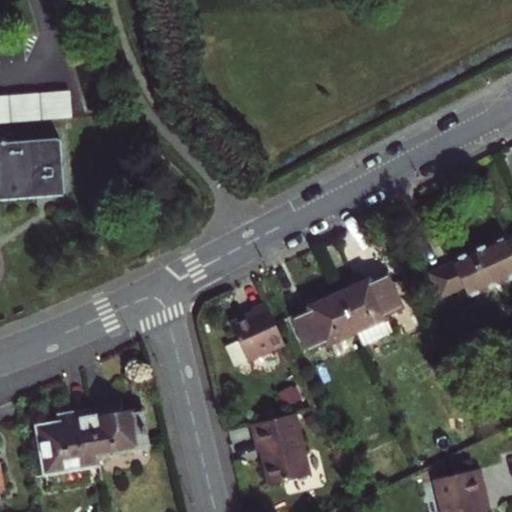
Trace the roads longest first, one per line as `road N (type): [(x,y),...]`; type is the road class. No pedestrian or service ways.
road 1 (residential): [(511,107),(156,293)]
road 2 (residential): [(156,293),(212,511)]
road 3 (residential): [(156,293),(0,358)]
